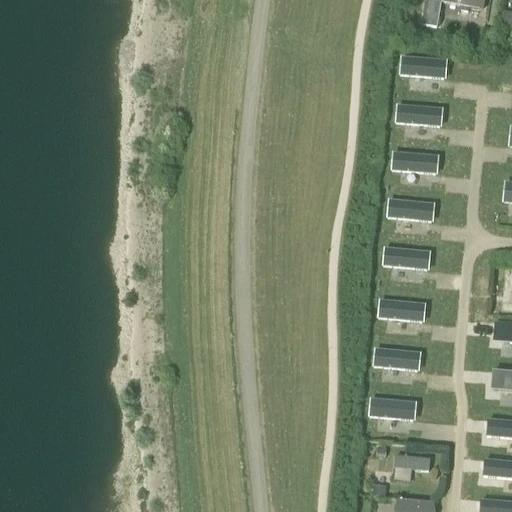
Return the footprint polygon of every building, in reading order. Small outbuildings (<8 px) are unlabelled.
[(443,0),(443,4),(466,5),(466,12),(490,12),(490,0),(443,0)] [(429,30),(441,31),(443,11),(431,10),(429,30)] [(406,83),(449,80),(448,60),(405,62),(406,83)] [(403,131),(447,129),(446,110),(402,112),(403,131)] [(396,156),(398,178),(442,176),(441,154),(396,156)] [(438,224),(438,204),(394,203),(394,223),(438,224)] [(389,254),(390,273),(433,270),(432,252),(389,254)] [(429,325),(429,307),(385,307),(384,324),(429,325)] [(380,355),(379,373),(424,374),(424,355),(380,355)] [(374,399),(373,421),(419,422),(419,400),(374,399)] [(399,475),(434,476),(434,457),(399,456),(399,475)] [(511,476),(511,459),(501,461),(502,477),(511,476)] [(501,488),(499,469),(482,471),(484,490),(501,488)]
